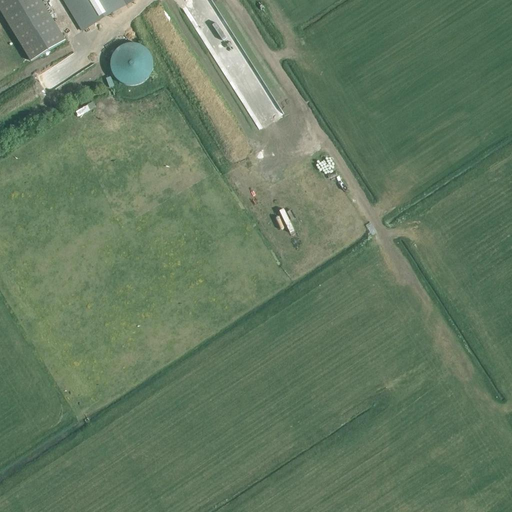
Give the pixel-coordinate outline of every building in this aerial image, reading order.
[(65,41),(40,0),(0,0),(0,10),(29,60),(31,62),(65,41)] [(63,0),(82,32),(133,0),(63,0)] [(111,68),(111,72),(113,75),(115,78),(117,80),(120,83),(123,84),(127,85),(130,86),(134,86),(137,85),(140,84),(143,83),(146,80),(149,78),(151,75),(152,72),(153,68),(153,65),(153,61),(152,58),(150,54),(149,51),(146,49),(143,47),(140,45),(137,44),(133,43),(130,43),(126,44),(123,45),(120,47),(117,49),(115,52),(113,55),(111,58),(111,61),(110,65),(111,68)] [(20,105),(14,98),(9,93),(0,101),(0,111),(6,118),(20,105)] [(263,150),(250,158),(253,164),(266,156),(263,150)] [(269,188),(277,182),(271,174),(263,179),(269,188)] [(290,206),(286,208),(292,220),(296,218),(290,206)]
